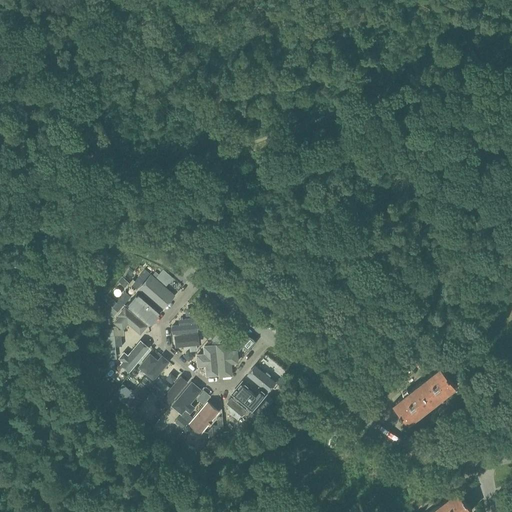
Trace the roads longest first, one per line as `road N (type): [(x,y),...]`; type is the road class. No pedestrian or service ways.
road 1 (residential): [(196,278),(168,313),(164,332),(200,379),(225,388),(268,338)]
road 2 (unclassified): [(196,278),(102,228),(0,227)]
road 3 (unclassified): [(365,418),(409,448),(486,464)]
road 4 (unclassified): [(365,418),(268,338)]
